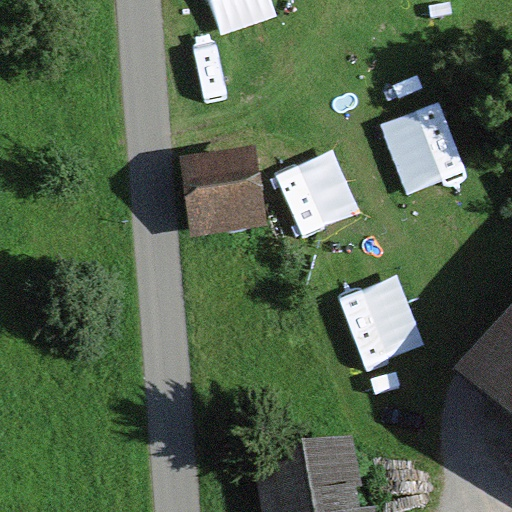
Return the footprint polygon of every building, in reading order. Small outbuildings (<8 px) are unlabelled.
[(315,244),(368,225),(346,161),(292,180),(315,244)] [(254,165),(187,174),(197,244),(263,235),(254,165)] [(447,262),(501,228),(474,184),(419,217),(447,262)] [(107,226),(60,229),(64,285),(111,281),(107,226)] [(511,317),(452,381),(511,437),(511,317)] [(325,401),(327,336),(255,334),(254,399),(325,401)] [(359,511),(348,453),(254,471),(261,511),(359,511)]
